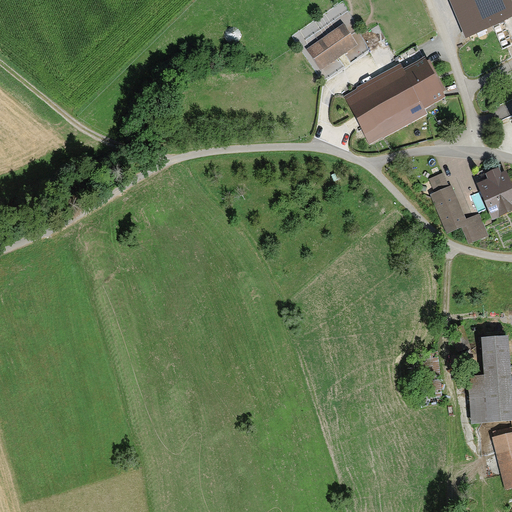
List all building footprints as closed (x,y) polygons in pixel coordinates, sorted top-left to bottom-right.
[(511,0),(454,0),(469,33),(511,14),(511,0)] [(344,26),(308,48),(320,68),(356,46),(344,26)] [(362,42),(355,31),(351,33),(358,44),(362,42)] [(425,58),(346,97),(370,144),(448,105),(425,58)] [(511,193),(499,167),(476,179),(497,223),(511,215),(511,193)] [(447,175),(427,184),(449,234),(465,227),(472,243),(489,236),(480,216),(467,222),(447,175)] [(478,211),(486,208),(481,193),(473,196),(478,211)] [(453,328),(458,352),(470,350),(465,326),(453,328)] [(511,376),(509,338),(482,340),(485,376),(468,378),(472,424),(511,420),(511,376)] [(435,351),(413,354),(421,409),(443,406),(435,351)] [(511,433),(492,438),(505,490),(511,488),(511,433)]
